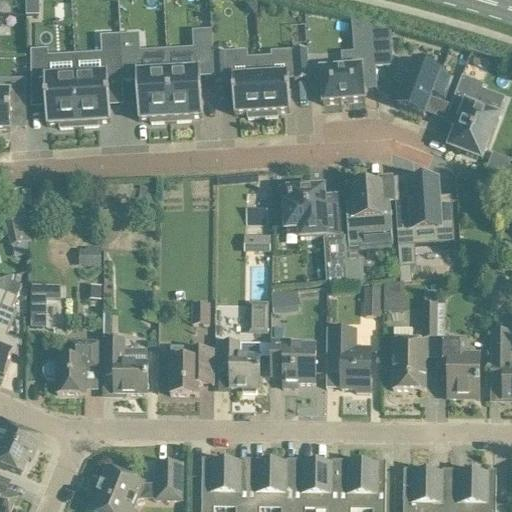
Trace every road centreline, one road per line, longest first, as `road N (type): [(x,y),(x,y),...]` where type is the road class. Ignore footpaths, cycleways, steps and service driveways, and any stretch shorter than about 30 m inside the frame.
road 1 (residential): [(511,437),(80,434)]
road 2 (residential): [(362,153),(0,174)]
